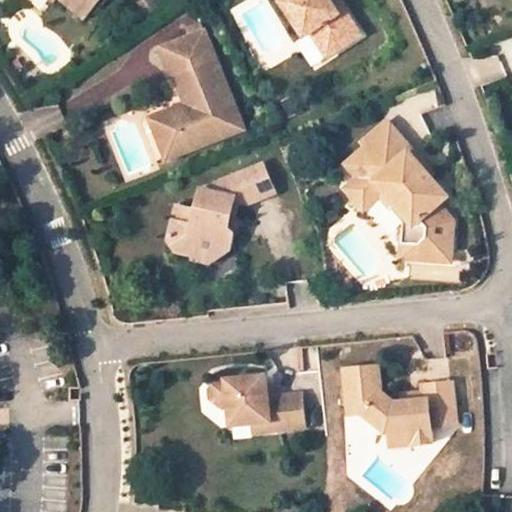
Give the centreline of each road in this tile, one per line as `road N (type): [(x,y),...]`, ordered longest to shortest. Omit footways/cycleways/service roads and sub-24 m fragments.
road 1 (residential): [(490,311),(99,344)]
road 2 (residential): [(421,0),(489,175),(509,263),(490,311)]
road 3 (residential): [(99,344),(56,213),(0,102)]
road 4 (residential): [(103,511),(110,432),(99,344)]
road 5 (residential): [(490,311),(505,452)]
